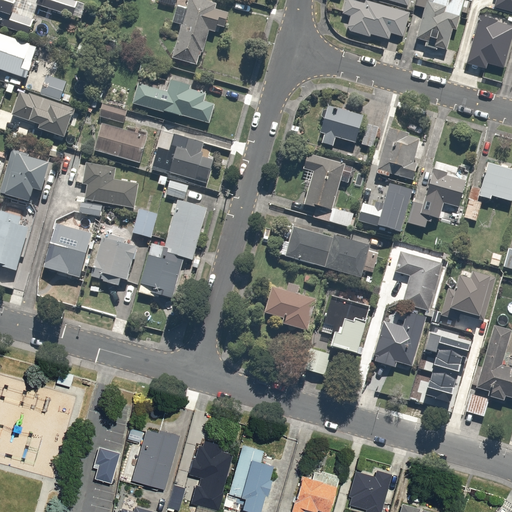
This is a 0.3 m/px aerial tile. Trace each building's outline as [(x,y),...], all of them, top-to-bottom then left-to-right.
[(11,12),(15,0),(0,0),(0,25),(28,34),(33,19),(11,12)] [(77,1),(72,0),(37,0),(36,4),(72,16),(77,1)] [(177,0),(172,22),(178,23),(169,56),(202,65),(213,26),(220,28),(225,9),(215,6),(216,0),(188,0),(188,2),(180,0),(177,0)] [(409,10),(377,0),(340,0),(336,15),(346,17),(342,32),(383,44),(387,33),(401,38),(409,10)] [(411,4),(412,0),(377,0),(409,10),(411,4)] [(412,0),(411,4),(418,6),(408,39),(447,51),(461,0),(412,0)] [(511,0),(495,0),(493,8),(511,13),(511,0)] [(497,22),(479,17),(465,64),(485,70),(486,65),(503,70),(511,36),(511,28),(496,23),(497,22)] [(34,45),(0,32),(0,68),(23,77),(34,45)] [(67,82),(45,74),(38,91),(61,99),(67,82)] [(135,80),(129,102),(207,123),(214,101),(202,98),(204,93),(190,90),(192,82),(170,76),(166,89),(135,80)] [(20,93),(11,116),(28,122),(28,123),(39,126),(37,130),(64,139),(75,110),(29,94),(29,96),(20,93)] [(365,113),(324,102),(314,140),(329,144),(332,135),(357,142),(363,118),(365,113)] [(124,109),(99,103),(96,118),(120,124),(124,109)] [(382,124),(363,118),(357,142),(376,147),(382,124)] [(146,134),(98,122),(92,149),(139,161),(146,134)] [(426,133),(385,123),(373,172),(414,183),(426,133)] [(201,140),(158,128),(152,148),(171,153),(166,171),(206,182),(212,160),(197,155),(201,140)] [(5,196),(29,203),(32,190),(41,192),(48,164),(28,159),(29,155),(12,150),(0,191),(0,193),(5,195),(5,196)] [(352,165),(303,151),(296,177),(310,181),(304,202),(312,204),(308,218),(345,228),(350,209),(330,203),(336,182),(347,185),(352,165)] [(115,164),(84,157),(79,182),(85,183),(82,197),(104,202),(133,208),(138,183),(112,177),(115,164)] [(511,183),(511,165),(486,160),(479,188),(470,186),(463,218),(477,221),(483,198),(507,204),(511,183)] [(420,202),(412,200),(406,222),(425,228),(429,215),(439,218),(443,205),(457,209),(465,180),(430,169),(420,202)] [(378,176),(363,173),(357,196),(372,200),(378,176)] [(168,178),(163,194),(175,197),(187,201),(191,185),(168,178)] [(362,205),(357,222),(399,233),(411,191),(389,185),(386,193),(382,205),(375,203),(374,208),(362,205)] [(104,202),(82,197),(79,212),(101,217),(104,202)] [(153,238),(150,237),(135,289),(171,300),(183,257),(192,259),(206,206),(187,201),(175,197),(163,241),(153,238)] [(160,213),(135,206),(128,231),(150,237),(153,238),(160,213)] [(21,214),(0,208),(0,262),(15,267),(26,225),(18,223),(21,214)] [(71,224),(54,219),(41,267),(65,274),(68,266),(79,269),(90,229),(71,224)] [(367,241),(290,222),(282,254),(361,273),(362,268),(374,271),(379,252),(365,248),(367,241)] [(134,244),(100,233),(87,274),(122,285),(134,244)] [(405,276),(398,305),(403,306),(427,313),(428,313),(442,259),(398,247),(391,273),(405,276)] [(511,249),(506,248),(505,254),(491,251),(487,263),(511,269),(511,249)] [(477,314),(488,273),(469,268),(468,274),(453,270),(444,306),(477,314)] [(285,281),(283,289),(270,286),(263,314),(271,316),(268,326),(277,328),(278,323),(307,330),(316,298),(298,293),(300,285),(285,281)] [(366,304),(327,295),(319,331),(329,333),(326,342),(355,349),(366,304)] [(412,370),(427,313),(403,306),(400,316),(380,311),(368,358),(412,370)] [(511,326),(491,321),(466,410),(484,416),(489,398),(505,403),(506,396),(511,397),(511,326)] [(472,335),(435,325),(422,376),(459,385),(472,335)] [(57,370),(54,382),(70,387),(73,374),(67,373),(57,370)] [(176,433),(144,424),(127,486),(148,492),(150,484),(161,487),(176,433)] [(212,511),(232,442),(197,433),(186,473),(196,476),(189,501),(195,502),(192,511),(212,511)] [(261,447),(240,441),(225,491),(240,496),(237,507),(253,511),(255,511),(270,461),(258,457),(261,447)] [(120,453),(98,447),(92,467),(96,468),(93,478),(111,483),(120,453)] [(324,464),(302,458),(288,510),(296,511),(313,511),(314,508),(328,511),(330,511),(341,475),(323,470),(324,464)] [(364,511),(377,511),(389,471),(376,467),(374,473),(354,467),(343,505),(364,511)] [(186,484),(171,480),(163,506),(178,511),(186,484)] [(434,511),(435,511),(399,501),(396,511),(434,511)]
